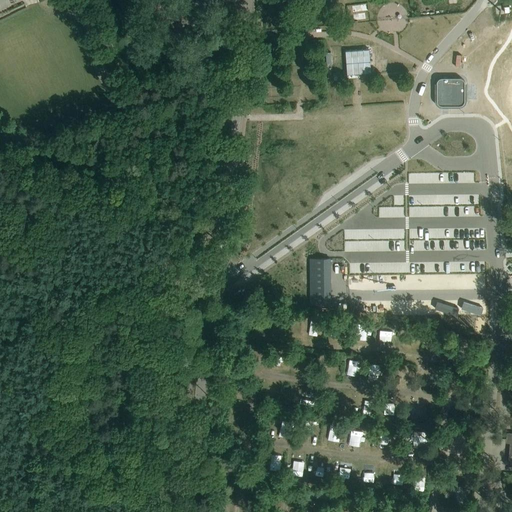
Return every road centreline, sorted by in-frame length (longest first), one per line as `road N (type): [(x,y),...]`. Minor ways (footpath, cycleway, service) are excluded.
road 1 (tertiary): [(184,511),(224,209)]
road 2 (unclassified): [(224,209),(0,129)]
road 3 (tertiary): [(224,209),(246,0)]
